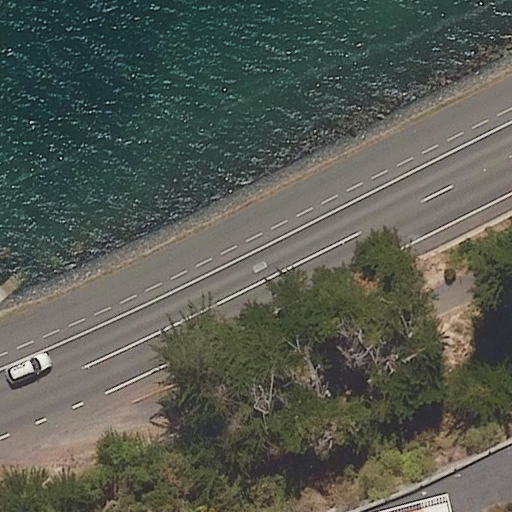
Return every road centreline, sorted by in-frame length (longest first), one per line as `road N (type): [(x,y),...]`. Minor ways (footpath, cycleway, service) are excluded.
road 1 (secondary): [(511,156),(30,389)]
road 2 (residential): [(511,267),(145,419),(89,426),(30,389)]
